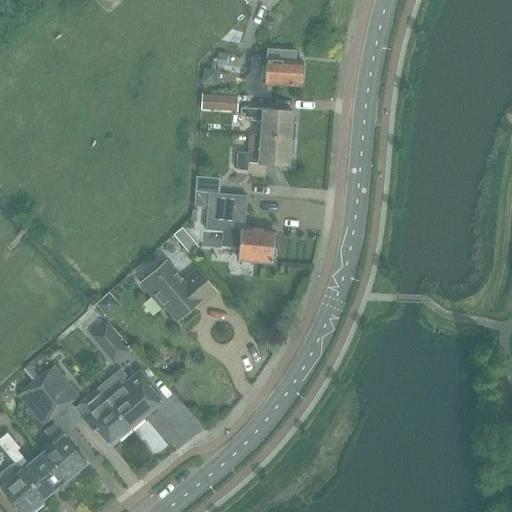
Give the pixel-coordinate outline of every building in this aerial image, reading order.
[(252,60),(252,68),(251,73),(248,75),(246,79),(246,86),(248,89),(250,92),(266,93),(266,85),(301,87),(302,63),(292,62),(292,52),(268,50),(267,60),(252,60)] [(238,97),(202,95),(201,109),(237,111),(238,97)] [(291,125),(292,112),(241,108),(240,118),(251,119),(251,121),(261,122),(260,137),(294,140),(295,125),(291,125)] [(293,154),(294,140),(260,137),(260,138),(250,137),(248,154),(238,153),(236,170),(247,171),(248,163),(288,166),(289,154),(293,154)] [(195,192),(209,193),(219,194),(220,179),(196,177),(195,192)] [(219,194),(209,193),(206,231),(225,232),(225,240),(240,241),(238,260),(272,263),(275,232),(244,230),(247,196),(219,194)] [(141,284),(162,309),(165,307),(176,321),(201,300),(203,303),(216,293),(197,270),(183,282),(166,262),(141,284)] [(128,351),(113,333),(106,324),(91,336),(113,363),(128,351)] [(49,370),(36,380),(62,411),(74,401),(49,370)] [(98,389),(107,400),(131,430),(143,419),(141,417),(159,402),(148,388),(150,386),(140,373),(129,382),(120,371),(98,389)] [(48,423),(62,411),(36,380),(22,392),(48,423)] [(131,430),(107,400),(93,412),(84,400),(75,407),(95,431),(97,430),(109,444),(116,437),(118,440),(131,430)] [(27,423),(17,434),(33,449),(43,438),(27,423)] [(43,455),(67,483),(78,474),(76,471),(86,463),(62,434),(61,434),(53,424),(44,432),(52,441),(52,442),(54,445),(43,455)] [(55,493),(67,483),(43,455),(32,464),(29,461),(27,462),(17,451),(20,449),(7,433),(0,439),(0,446),(14,463),(22,472),(44,498),(53,490),(55,493)] [(0,473),(0,488),(19,511),(26,511),(29,509),(31,511),(42,503),(40,501),(44,498),(22,472),(14,463),(0,473)] [(41,511),(55,511),(48,503),(39,509),(41,511)]
